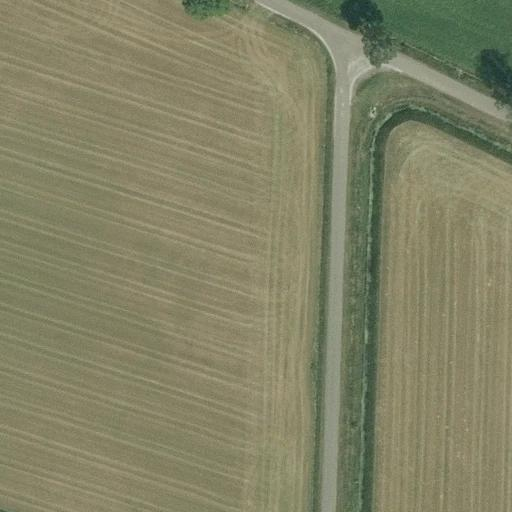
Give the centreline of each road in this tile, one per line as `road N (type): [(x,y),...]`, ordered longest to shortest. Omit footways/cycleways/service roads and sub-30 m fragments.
road 1 (unclassified): [(327,511),(349,40)]
road 2 (unclassified): [(511,117),(349,40)]
